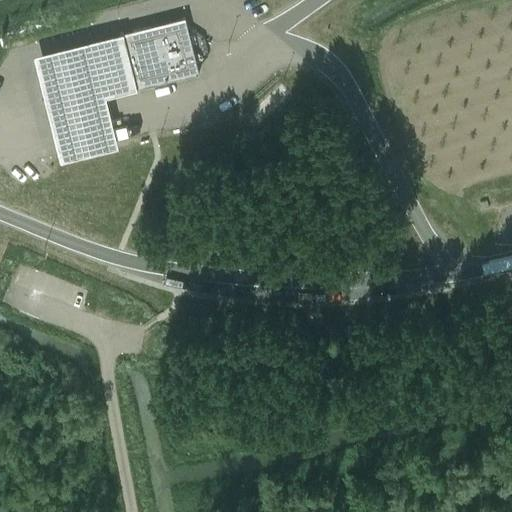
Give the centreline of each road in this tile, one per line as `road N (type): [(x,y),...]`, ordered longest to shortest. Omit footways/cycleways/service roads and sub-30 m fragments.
road 1 (unclassified): [(133,511),(105,334),(21,303)]
road 2 (unknown): [(252,44),(227,32),(0,88)]
